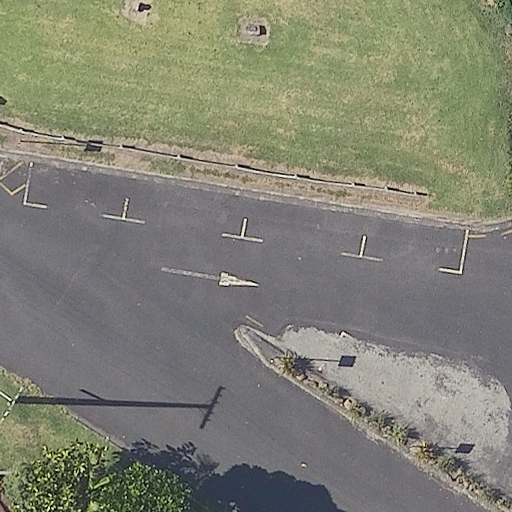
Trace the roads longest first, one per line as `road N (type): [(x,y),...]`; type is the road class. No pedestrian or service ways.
road 1 (residential): [(121,353),(190,287),(387,272),(511,298)]
road 2 (residential): [(384,511),(121,353)]
road 3 (residential): [(121,353),(0,295)]
